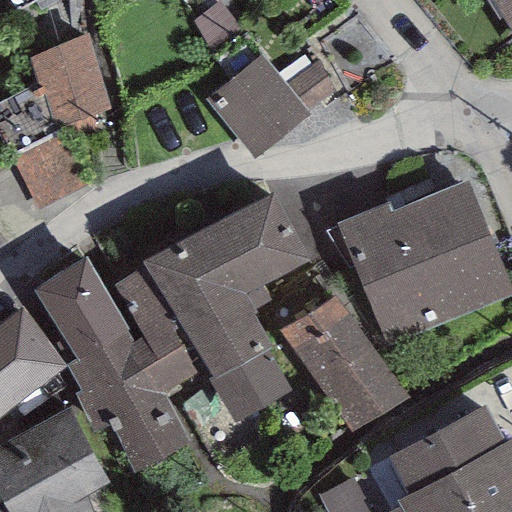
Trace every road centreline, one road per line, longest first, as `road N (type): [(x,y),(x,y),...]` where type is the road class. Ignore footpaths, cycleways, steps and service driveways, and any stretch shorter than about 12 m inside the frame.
road 1 (residential): [(0,281),(116,197),(225,169),(357,154),(476,119)]
road 2 (residential): [(476,119),(378,0)]
